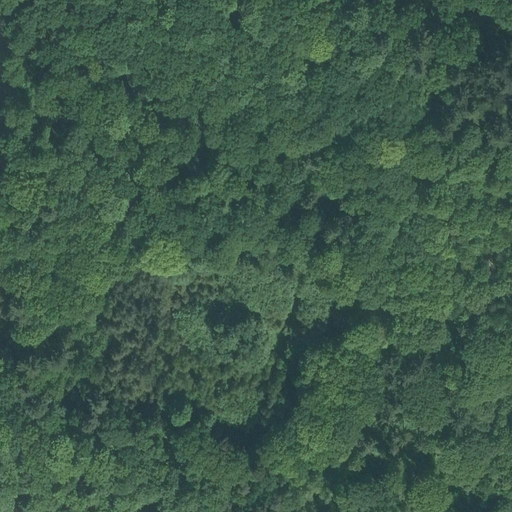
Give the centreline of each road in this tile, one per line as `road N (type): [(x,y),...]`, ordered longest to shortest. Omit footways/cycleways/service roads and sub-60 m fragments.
road 1 (track): [(320,0),(297,89),(291,249),(222,472),(199,511)]
road 2 (track): [(0,395),(427,511)]
road 3 (track): [(290,0),(511,65)]
